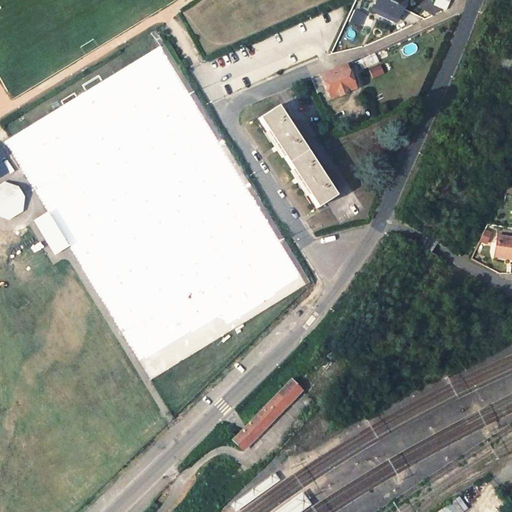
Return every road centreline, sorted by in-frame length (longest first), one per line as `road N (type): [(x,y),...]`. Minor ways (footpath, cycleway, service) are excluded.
road 1 (unclassified): [(384,218),(321,309),(116,511)]
road 2 (unclassified): [(476,0),(384,218)]
road 3 (unknown): [(299,226),(332,205),(335,191),(278,96),(258,94),(231,108)]
road 4 (residential): [(384,218),(511,286)]
